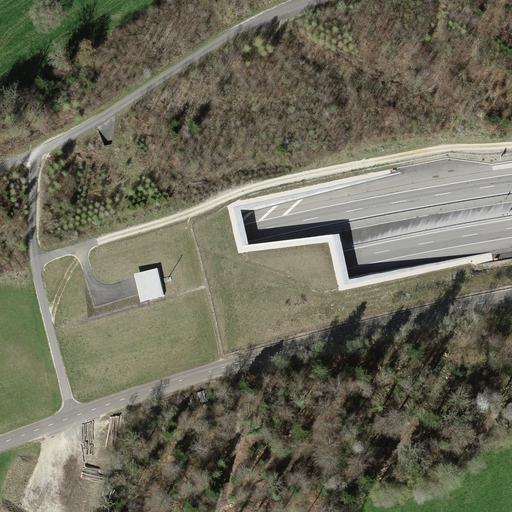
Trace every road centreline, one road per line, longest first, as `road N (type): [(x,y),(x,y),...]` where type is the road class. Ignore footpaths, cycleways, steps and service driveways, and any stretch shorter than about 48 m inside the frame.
road 1 (unclassified): [(511,297),(301,345),(0,443)]
road 2 (motorway): [(0,369),(216,292),(511,228)]
road 3 (motorway): [(511,182),(243,230),(0,295)]
road 4 (track): [(35,263),(306,174),(446,148),(511,146)]
road 5 (track): [(0,168),(272,17),(321,0)]
road 6 (track): [(36,152),(36,272),(70,418)]
